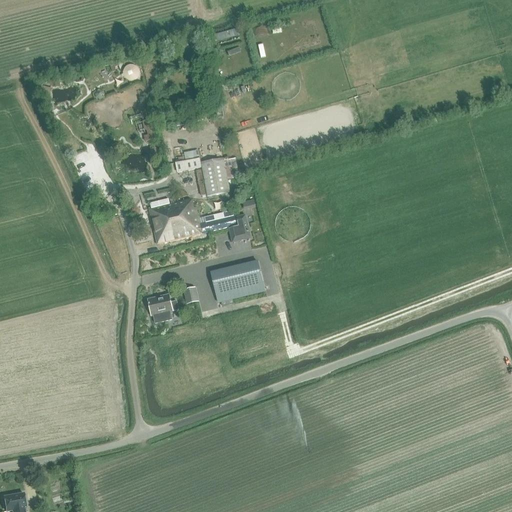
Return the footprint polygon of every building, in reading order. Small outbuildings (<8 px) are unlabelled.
[(209,37),(211,43),(234,37),(232,31),(209,37)] [(123,72),(123,73),(123,75),(124,76),(124,77),(124,78),(125,78),(126,79),(127,80),(128,81),(129,81),(131,81),(132,81),(133,81),(134,81),(135,81),(136,80),(137,79),(138,78),(138,77),(139,76),(139,75),(139,74),(139,73),(139,72),(138,70),(137,69),(137,68),(136,67),(135,67),(134,66),(133,66),(132,66),(131,66),(130,66),(129,66),(128,66),(127,67),(126,68),(125,68),(124,69),(124,70),(124,71),(123,72)] [(53,79),(47,81),(53,87),(60,85),(58,78),(53,79)] [(99,100),(103,99),(105,95),(103,92),(100,90),(96,91),(95,95),(96,98),(99,100)] [(198,150),(184,153),(186,161),(200,158),(198,150)] [(229,193),(226,179),(238,177),(236,159),(229,160),(228,157),(225,157),(225,160),(224,161),(224,162),(202,165),(207,197),(229,193)] [(176,164),(177,173),(202,168),(201,158),(186,161),(176,164)] [(236,218),(234,218),(232,212),(204,219),(205,224),(199,225),(195,209),(193,210),(191,200),(175,204),(174,200),(169,201),(168,200),(151,204),(152,210),(151,210),(158,245),(238,226),(236,218)] [(230,229),(233,243),(251,239),(245,216),(236,218),(238,226),(230,229)] [(257,262),(211,273),(218,303),(232,300),(264,292),(260,272),(257,262)] [(187,289),(184,290),(187,304),(197,302),(194,288),(187,289)] [(176,301),(170,303),(169,296),(148,301),(151,317),(153,316),(155,324),(173,320),(171,312),(178,310),(176,301)] [(26,509),(23,494),(4,498),(6,511),(8,511),(12,511),(24,511),(24,509),(26,509)]
